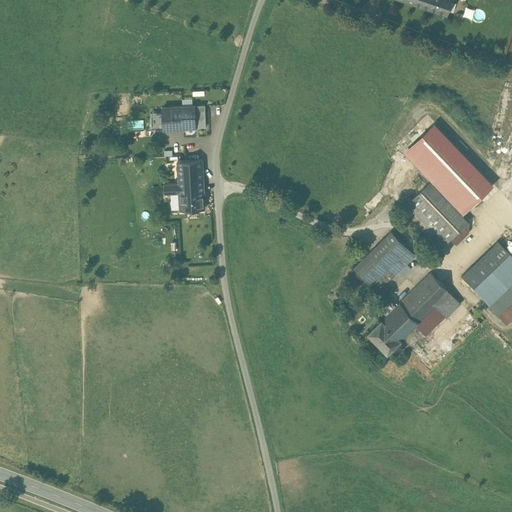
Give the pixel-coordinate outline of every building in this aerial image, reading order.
[(451,0),(403,0),(447,15),(451,0)] [(151,129),(195,127),(194,105),(162,107),(163,116),(150,117),(151,129)] [(194,105),(195,127),(206,127),(205,105),(194,105)] [(177,161),(178,181),(179,192),(180,209),(205,208),(202,160),(177,161)] [(430,181),(457,209),(471,195),(445,167),(430,181)] [(179,192),(178,181),(163,182),(164,193),(179,192)] [(430,181),(397,212),(436,252),(468,221),(457,209),(430,181)] [(381,285),(374,278),(375,276),(374,276),(406,245),(391,230),(354,266),(369,281),(367,284),(374,291),(381,285)] [(498,240),(461,275),(474,288),(510,253),(498,240)] [(406,245),(374,276),(375,276),(383,285),(390,278),(391,279),(413,257),(412,256),(414,254),(406,245)] [(511,255),(510,253),(474,288),(490,305),(511,283),(511,255)] [(382,320),(400,339),(435,305),(449,291),(431,272),(382,320)] [(379,288),(371,296),(379,304),(387,296),(379,288)] [(449,291),(435,305),(446,317),(461,303),(449,291)] [(400,339),(382,320),(381,319),(368,333),(387,353),(391,349),(397,343),(401,340),(400,339)] [(402,349),(397,343),(391,349),(396,354),(402,349)]
